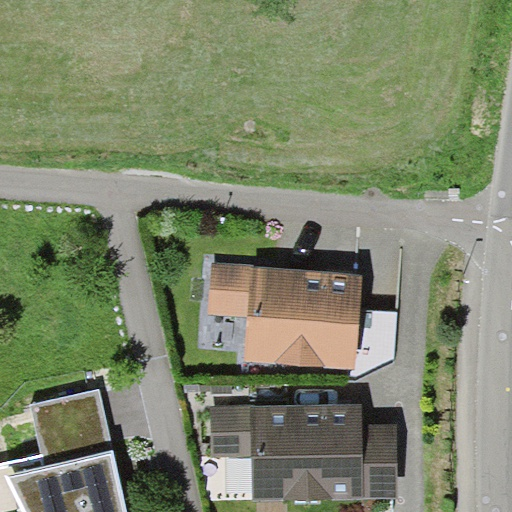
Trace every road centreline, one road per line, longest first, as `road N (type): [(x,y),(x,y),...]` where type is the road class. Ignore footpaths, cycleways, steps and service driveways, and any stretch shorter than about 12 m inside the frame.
road 1 (residential): [(511,214),(0,180)]
road 2 (tertiary): [(511,352),(508,511)]
